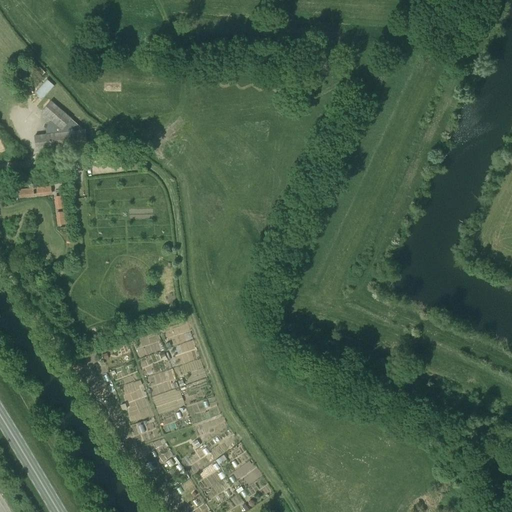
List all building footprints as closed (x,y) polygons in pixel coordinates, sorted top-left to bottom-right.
[(42,100),(54,86),(47,80),(35,93),(42,100)] [(81,128),(71,119),(50,101),(41,112),(51,120),(48,123),(52,126),(50,130),(46,130),(47,134),(34,136),(36,150),(87,144),(85,130),(82,130),(81,128)] [(52,184),(37,186),(38,195),(53,192),(52,184)] [(56,208),(63,207),(62,194),(55,195),(56,208)] [(66,210),(56,211),(57,224),(67,223),(66,210)]
